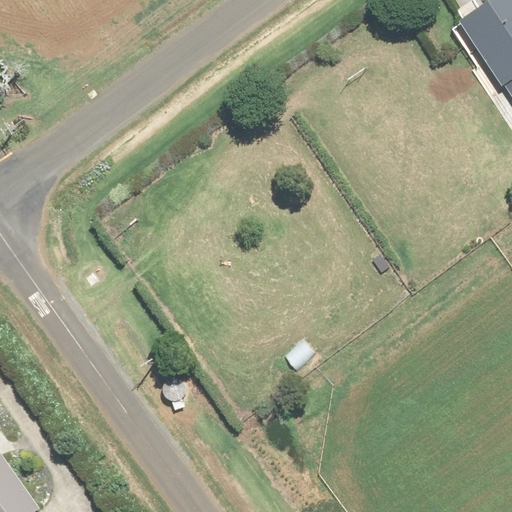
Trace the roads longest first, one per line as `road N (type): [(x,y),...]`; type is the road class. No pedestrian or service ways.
road 1 (unclassified): [(0,233),(199,511)]
road 2 (unclassified): [(0,190),(258,0)]
